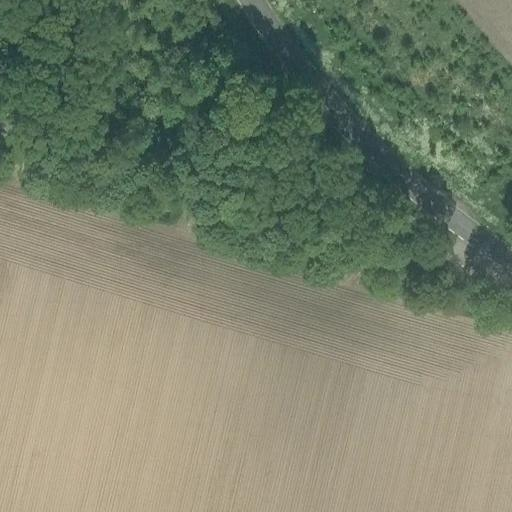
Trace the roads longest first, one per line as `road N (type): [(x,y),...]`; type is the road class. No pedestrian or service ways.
road 1 (unclassified): [(0,115),(488,256)]
road 2 (tertiary): [(488,256),(359,150),(249,0)]
